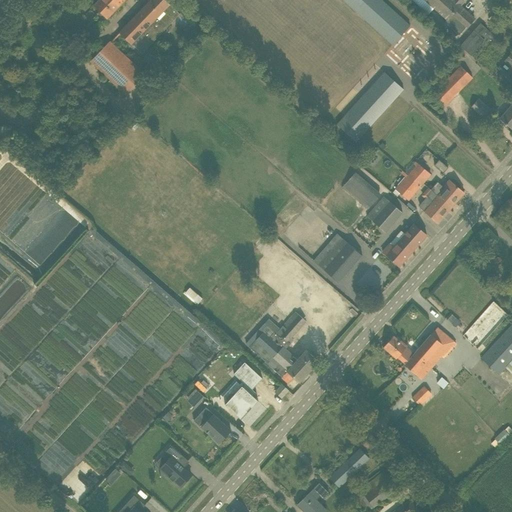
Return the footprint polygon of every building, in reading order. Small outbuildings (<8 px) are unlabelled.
[(99,0),(94,6),(107,19),(125,0),(146,0),(148,2),(149,0),(99,0)] [(142,53),(172,22),(172,23),(178,17),(161,0),(151,0),(120,32),(133,45),(142,53)] [(410,25),(381,0),(342,0),(392,45),(410,25)] [(425,0),(447,20),(445,22),(459,35),(466,28),(475,19),(460,6),(464,1),(462,0),(425,0)] [(471,55),(485,40),(480,36),(487,29),(481,23),(474,31),(460,45),(463,48),(471,55)] [(487,29),(480,36),(485,40),(491,33),(487,29)] [(90,62),(126,96),(145,76),(127,58),(120,52),(110,42),(90,62)] [(502,63),(511,70),(511,52),(502,63)] [(461,66),(428,99),(440,111),(473,78),(461,66)] [(404,93),(385,75),(338,128),(358,145),(404,93)] [(477,101),(471,108),(487,122),(493,114),(477,101)] [(511,105),(500,119),(511,129),(511,105)] [(135,129),(140,125),(135,120),(131,125),(135,129)] [(363,149),(358,154),(362,158),(367,152),(363,149)] [(444,173),(448,168),(439,160),(434,165),(444,173)] [(408,175),(421,186),(430,176),(418,165),(408,175)] [(381,194),(368,183),(355,172),(342,188),(368,210),(372,205),(381,194)] [(421,186),(408,175),(396,189),(408,200),(421,186)] [(448,180),(442,187),(437,182),(431,189),(452,207),(464,193),(448,180)] [(452,207),(431,189),(431,190),(428,188),(422,196),(425,199),(419,205),(420,207),(438,223),(452,207)] [(384,196),(367,216),(385,232),(402,213),(384,196)] [(383,252),(384,253),(399,267),(427,235),(414,224),(394,247),(390,244),(383,252)] [(362,256),(339,236),(316,263),(339,283),(362,256)] [(493,301),(463,335),(480,351),(506,322),(510,326),(480,357),(499,375),(506,368),(511,361),(511,318),(511,317),(493,301)] [(250,347),(267,363),(283,376),(287,371),(294,378),(299,382),(319,361),(306,351),(298,360),(286,350),(291,344),(290,343),(293,340),(291,338),(305,322),(295,312),(280,329),(276,333),(274,331),(268,326),(250,347)] [(452,315),(447,320),(451,323),(456,318),(452,315)] [(443,359),(456,345),(438,329),(415,354),(410,360),(405,365),(404,365),(421,380),(442,357),(443,359)] [(405,365),(410,360),(415,354),(406,346),(406,347),(393,337),(385,347),(396,359),(397,358),(405,365)] [(263,377),(245,360),(235,372),(243,380),(246,382),(243,385),(243,384),(226,403),(234,410),(242,417),(248,409),(251,405),(253,406),(259,399),(254,394),(257,391),(253,388),(263,377)] [(203,379),(198,384),(217,401),(226,391),(213,379),(208,384),(203,379)] [(281,397),(288,390),(283,386),(276,393),(281,397)] [(420,405),(427,398),(431,394),(424,386),(412,398),(420,405)] [(189,396),(198,404),(204,397),(196,389),(189,396)] [(194,420),(219,443),(231,430),(206,407),(194,420)] [(168,412),(163,417),(168,421),(172,415),(168,412)] [(494,439),(495,440),(499,444),(500,445),(501,445),(510,436),(509,435),(504,430),(494,439)] [(160,468),(170,476),(169,477),(173,480),(174,479),(180,486),(191,474),(184,467),(182,466),(188,460),(171,445),(165,451),(171,456),(160,468)] [(360,449),(352,456),(328,478),(337,488),(369,459),(360,449)] [(125,471),(130,466),(123,461),(119,466),(125,471)] [(122,474),(116,468),(110,475),(115,480),(122,474)] [(354,494),(367,511),(369,511),(398,490),(384,471),(354,494)] [(323,499),(329,493),(319,483),(298,504),(305,511),(324,511),(327,510),(317,500),(320,496),(323,499)] [(130,511),(129,511),(140,511),(145,505),(134,495),(124,507),(130,511)] [(416,511),(419,511),(409,499),(392,511),(416,511)]
